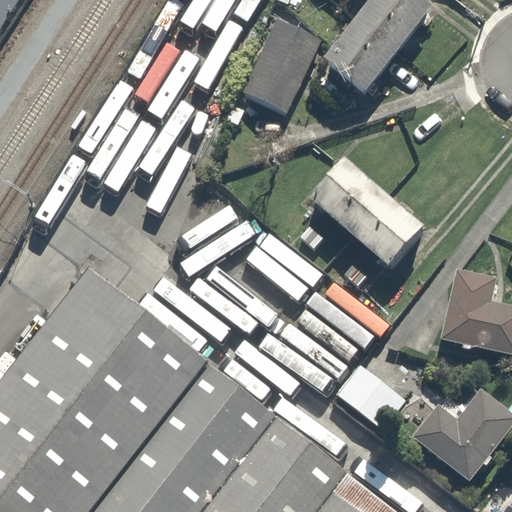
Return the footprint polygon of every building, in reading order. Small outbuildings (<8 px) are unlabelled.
[(0,0),(0,36),(23,0),(0,0)] [(435,18),(413,0),(374,0),(321,63),(366,101),(435,18)] [(282,118),(320,50),(278,26),(240,93),(282,118)] [(343,156),(309,196),(355,235),(389,195),(343,156)] [(423,223),(389,195),(355,235),(389,263),(423,223)] [(511,358),(511,308),(486,303),(491,277),(453,269),(438,343),(511,358)] [(394,511),(95,279),(0,399),(0,511),(394,511)] [(331,397),(372,430),(383,416),(390,422),(406,402),(359,363),(331,397)] [(450,419),(434,405),(406,440),(461,483),(511,419),(511,412),(477,385),(450,419)]
